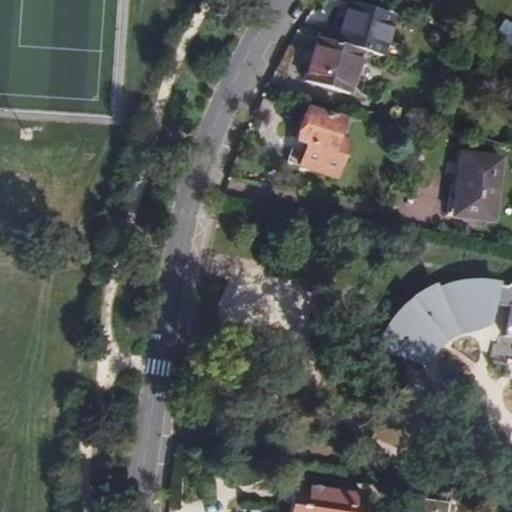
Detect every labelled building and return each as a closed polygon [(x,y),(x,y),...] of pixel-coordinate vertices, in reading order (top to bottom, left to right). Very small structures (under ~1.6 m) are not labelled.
[(336,45),(361,52),(370,55),(381,58),(392,19),(349,5),(336,45)] [(495,42),(509,47),(511,42),(511,38),(502,32),(495,42)] [(486,68),(495,42),(477,36),(468,62),(486,68)] [(316,40),(313,49),(358,61),(361,52),(336,45),(316,40)] [(358,61),(313,49),(304,84),(348,96),(358,61)] [(358,61),(368,64),(370,55),(361,52),(358,61)] [(358,99),(368,64),(358,61),(348,96),(358,99)] [(326,172),(329,153),(335,116),(305,111),(298,148),(301,148),(298,167),(326,172)] [(466,156),(452,217),(496,227),(509,166),(466,156)] [(381,332),(374,349),(420,365),(429,349),(437,340),(449,333),(456,330),(472,327),(485,320),(488,305),(505,308),(500,331),(511,333),(511,281),(502,287),(482,283),(471,282),(462,283),(449,285),(431,291),(430,288),(419,293),(403,304),(394,314),(387,322),(381,332)] [(511,333),(500,331),(499,337),(511,340),(511,333)] [(467,440),(443,433),(440,445),(463,453),(467,440)] [(227,459),(216,461),(220,483),(231,481),(227,459)] [(291,478),(286,511),(359,511),(362,497),(340,493),(340,490),(320,487),(319,491),(293,486),(294,479),(291,478)] [(405,500),(403,511),(447,511),(448,506),(405,500)]
